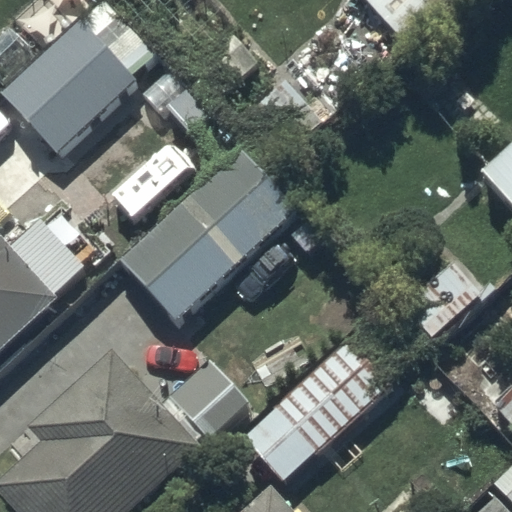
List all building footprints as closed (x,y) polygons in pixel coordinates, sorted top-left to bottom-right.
[(474,0),(361,0),(357,4),(406,60),(474,0)] [(139,99),(84,38),(5,111),(60,172),(139,99)] [(235,42),(187,81),(217,116),(264,76),(235,42)] [(326,130),(288,89),(236,137),(274,178),(326,130)] [(243,167),(122,275),(182,341),(302,233),(243,167)] [(511,168),(480,199),(511,232),(511,168)] [(0,379),(63,323),(0,252),(0,379)] [(460,280),(408,329),(439,362),(491,312),(460,280)] [(427,364),(385,322),(248,454),(289,497),(427,364)] [(34,448),(45,461),(0,501),(0,511),(160,511),(208,468),(120,370),(34,448)] [(255,425),(213,379),(174,415),(216,461),(255,425)]
